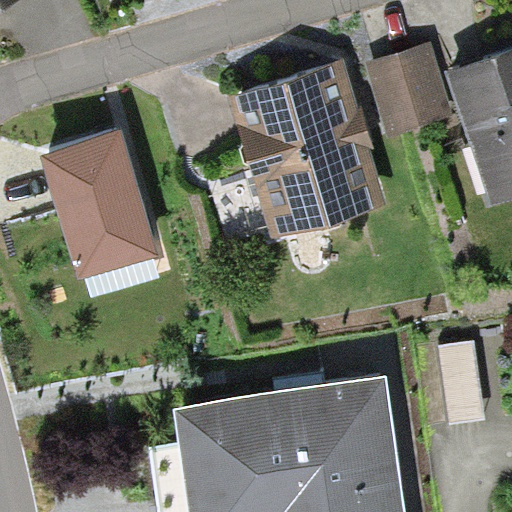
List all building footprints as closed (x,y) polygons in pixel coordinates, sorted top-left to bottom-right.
[(453,104),(430,36),(369,57),(392,125),(453,104)] [(511,43),(451,63),(493,192),(511,186),(511,43)] [(345,49),(230,82),(271,223),(386,190),(345,49)] [(121,108),(43,132),(82,260),(160,237),(134,150),(121,108)] [(474,334),(441,338),(449,412),(483,409),(474,334)] [(413,511),(391,349),(175,379),(182,430),(150,435),(160,511),(413,511)]
